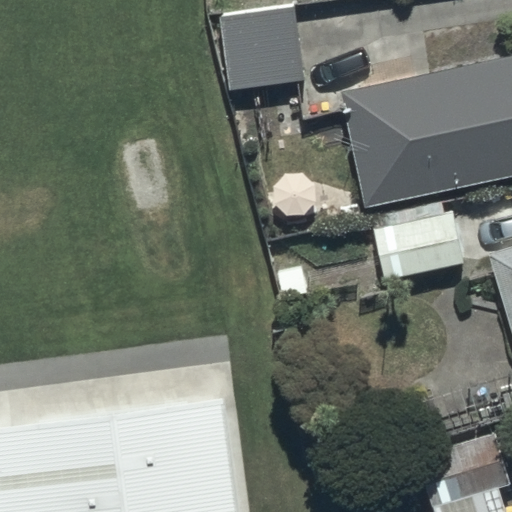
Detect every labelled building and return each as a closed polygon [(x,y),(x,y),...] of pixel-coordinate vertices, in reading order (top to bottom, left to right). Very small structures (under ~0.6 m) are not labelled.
[(279,0),(216,8),(226,83),(303,73),(293,0),(279,0)] [(511,47),(387,75),(338,85),(363,200),(511,168),(511,47)] [(367,211),(380,273),(464,256),(456,217),(482,211),(477,189),(367,211)] [(511,238),(488,245),(511,330),(511,238)] [(245,511),(224,364),(0,397),(0,511),(245,511)] [(417,448),(433,511),(506,511),(498,479),(507,477),(494,428),(417,448)]
